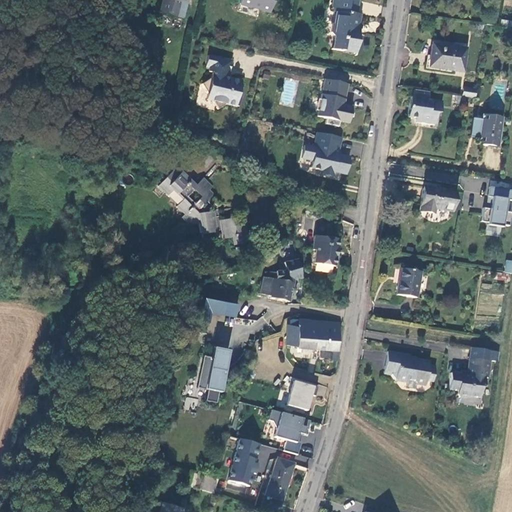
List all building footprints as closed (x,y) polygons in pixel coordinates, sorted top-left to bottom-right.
[(162,0),(159,13),(172,16),(173,11),(185,14),(188,0),(162,0)] [(269,12),(272,0),(238,0),(237,7),(249,10),(250,6),(269,12)] [(356,12),(357,0),(356,0),(332,0),(332,8),(337,14),(335,23),(332,23),(329,24),(328,32),(334,42),(332,55),(345,57),(346,53),(360,55),(362,41),(353,36),(353,32),(359,28),(360,16),(357,15),(356,12)] [(466,49),(433,44),(430,63),(450,65),(449,70),(463,72),(466,49)] [(229,58),(205,53),(203,65),(207,66),(206,69),(210,70),(209,76),(198,81),(205,90),(204,96),(210,97),(214,106),(222,100),(232,102),(232,101),(235,102),(238,89),(235,88),(237,78),(225,75),(225,78),(220,77),(221,72),(227,70),(229,58)] [(347,99),(350,85),(328,80),(320,119),(327,120),(326,126),(339,129),(341,122),(351,124),(354,108),(346,107),(346,104),(343,104),(344,98),(347,99)] [(426,101),(428,93),(411,90),(406,117),(420,119),(419,123),(433,126),(435,114),(439,115),(441,104),(426,101)] [(463,90),(461,98),(474,100),(475,92),(463,90)] [(495,148),(500,118),(481,115),(480,120),(470,119),(468,134),(472,134),(471,138),(476,139),(475,144),(495,148)] [(338,136),(313,132),(310,146),(301,144),(298,157),(309,160),(307,167),(317,169),(316,172),(328,175),(330,170),(341,173),(345,156),(326,152),(327,148),(335,149),(338,136)] [(179,169),(163,185),(172,195),(177,190),(187,200),(181,205),(190,214),(186,217),(194,225),(202,224),(203,235),(205,235),(206,242),(224,240),(220,211),(212,212),(207,207),(220,194),(216,190),(219,187),(210,178),(202,185),(188,171),(185,174),(179,169)] [(437,212),(451,214),(454,194),(425,188),(420,212),(436,215),(437,212)] [(511,195),(491,191),(488,201),(493,202),(491,214),(483,212),(481,225),(488,227),(487,229),(502,232),(502,230),(509,231),(511,218),(505,216),(508,205),(511,205),(511,195)] [(340,239),(319,236),(317,253),(319,253),(318,263),(337,265),(340,239)] [(296,279),(304,279),(304,271),(302,261),(289,263),(288,275),(272,275),(271,280),(263,279),(263,295),(272,296),(271,299),(291,301),(296,279)] [(393,294),(413,298),(418,272),(399,268),(393,294)] [(239,304),(202,299),(199,321),(210,322),(211,313),(237,316),(239,304)] [(296,346),(339,352),(342,323),(300,318),(298,327),(296,346)] [(287,325),(284,344),(296,346),(298,327),(287,325)] [(228,351),(211,348),(209,359),(203,358),(197,387),(218,391),(220,381),(223,381),(228,351)] [(407,356),(384,351),(380,372),(386,373),(391,383),(402,385),(401,388),(410,389),(411,384),(416,385),(425,380),(430,381),(432,370),(425,369),(425,364),(426,363),(406,359),(407,356)] [(275,359),(267,357),(264,369),(273,371),(275,359)] [(486,367),(465,363),(463,380),(449,378),(446,398),(452,398),(454,403),(465,405),(468,402),(475,404),(477,393),(480,389),(481,383),(484,383),(486,367)] [(292,380),(288,406),(311,410),(315,384),(292,380)] [(185,397),(184,409),(196,410),(197,398),(185,397)] [(308,434),(311,418),(271,409),(268,422),(277,424),(274,436),(286,439),(283,450),(297,453),(302,433),(308,434)] [(230,459),(235,438),(230,437),(225,457),(230,459)] [(260,444),(235,438),(230,459),(255,465),(260,444)] [(294,462),(273,457),(263,496),(284,501),(294,462)] [(200,487),(215,491),(219,477),(203,474),(200,487)] [(179,511),(181,506),(163,502),(160,511),(179,511)]
